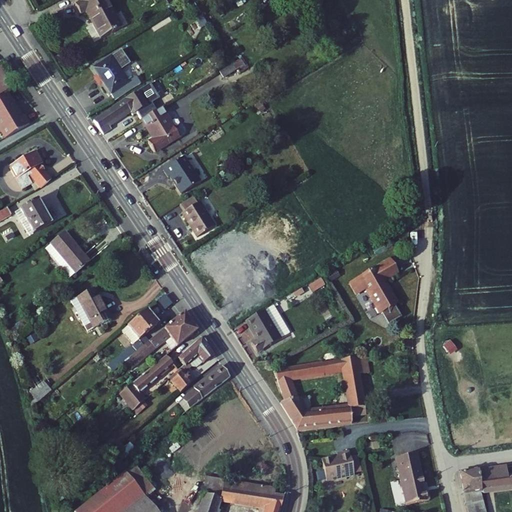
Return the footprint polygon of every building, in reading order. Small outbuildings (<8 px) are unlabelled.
[(99,41),(119,30),(102,0),(86,0),(72,8),(77,17),(83,14),(99,41)] [(119,55),(93,72),(112,103),(137,88),(132,81),(124,86),(117,75),(127,68),(119,55)] [(226,83),(249,71),(242,57),(218,69),(226,83)] [(137,91),(147,106),(156,99),(146,84),(137,91)] [(147,106),(137,91),(93,122),(104,137),(114,130),(110,125),(128,112),(130,114),(132,113),(139,123),(152,114),(147,106)] [(12,104),(6,94),(0,97),(0,132),(4,139),(28,125),(22,116),(20,118),(16,110),(14,111),(10,105),(12,104)] [(177,137),(158,110),(152,114),(139,123),(151,141),(146,144),(152,154),(177,137)] [(28,177),(37,169),(35,166),(37,165),(30,153),(8,166),(21,188),(31,181),(28,177)] [(200,184),(182,157),(162,170),(168,179),(169,177),(181,196),(200,184)] [(39,191),(50,181),(38,168),(37,169),(28,177),(31,181),(39,191)] [(193,196),(180,204),(184,211),(182,213),(196,235),(213,223),(200,202),(197,203),(193,196)] [(31,238),(47,226),(31,204),(15,217),(31,238)] [(213,223),(196,235),(197,236),(214,225),(213,223)] [(44,252),(68,281),(87,264),(64,236),(44,252)] [(380,314),(398,303),(385,281),(399,274),(391,261),(350,284),(357,297),(367,291),(380,314)] [(321,277),(308,283),(312,291),(325,284),(321,277)] [(93,290),(70,303),(87,335),(112,320),(109,313),(106,314),(93,290)] [(398,303),(380,314),(381,314),(398,304),(398,303)] [(266,313),(282,342),(292,336),(274,306),(265,312),(266,313)] [(282,342),(266,313),(265,312),(245,323),(257,343),(252,346),(258,356),(282,342)] [(146,313),(127,329),(139,343),(125,355),(129,360),(133,357),(143,348),(149,344),(144,338),(158,327),(146,313)] [(184,314),(181,316),(149,344),(153,349),(168,337),(177,348),(196,332),(184,314)] [(207,362),(213,357),(201,339),(191,347),(180,356),(178,358),(182,364),(179,366),(181,368),(199,353),(207,362)] [(180,356),(191,347),(188,343),(177,352),(180,356)] [(143,348),(133,357),(146,374),(153,368),(157,365),(143,348)] [(174,367),(166,358),(157,365),(153,368),(161,378),(174,367)] [(370,375),(367,358),(357,360),(360,376),(370,375)] [(298,392),(294,380),(336,374),(337,379),(348,378),(349,387),(343,388),(345,399),(364,395),(360,376),(357,360),(275,372),(285,395),(298,392)] [(140,396),(161,378),(153,368),(146,374),(120,396),(133,412),(144,401),(140,396)] [(230,380),(221,368),(192,391),(194,393),(183,402),(191,411),(230,380)] [(178,395),(189,386),(183,377),(186,375),(180,369),(171,376),(173,379),(169,383),(178,395)] [(31,394),(38,403),(51,392),(43,383),(31,394)] [(301,399),(298,392),(285,395),(288,403),(301,399)] [(364,395),(345,399),(343,399),(344,407),(365,403),(364,395)] [(282,404),(298,431),(369,422),(365,403),(344,407),(341,408),(341,411),(308,414),(301,399),(288,403),(282,404)] [(334,459),(324,462),(328,482),(356,476),(351,453),(339,456),(340,459),(334,460),(334,459)] [(421,453),(399,458),(409,505),(433,500),(431,491),(428,491),(421,453)] [(172,511),(135,466),(80,511),(172,511)] [(482,511),(479,493),(511,487),(511,475),(511,476),(509,467),(461,473),(464,492),(465,504),(468,504),(469,511),(482,511)] [(208,480),(198,511),(217,511),(220,504),(269,510),(268,511),(281,511),(285,499),(272,497),(273,490),(208,480)]
